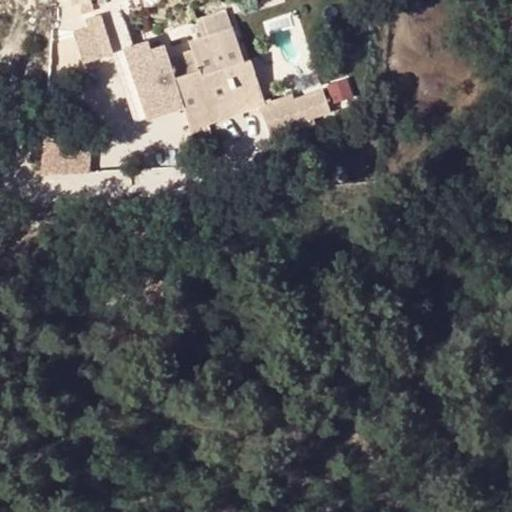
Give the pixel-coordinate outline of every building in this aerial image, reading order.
[(196,18),(202,35),(232,25),(226,7),(196,18)] [(79,63),(103,57),(95,24),(71,29),(79,63)] [(182,102),(185,109),(234,91),(226,65),(243,59),(232,25),(202,35),(188,40),(190,47),(167,55),(162,43),(150,48),(146,38),(112,51),(118,67),(128,64),(145,115),(170,106),(167,98),(180,94),(182,102)] [(249,57),(243,59),(226,65),(234,91),(185,109),(191,125),(263,99),(249,57)] [(170,106),(182,102),(180,94),(167,98),(170,106)] [(92,175),(92,147),(45,147),(45,175),(92,175)]
